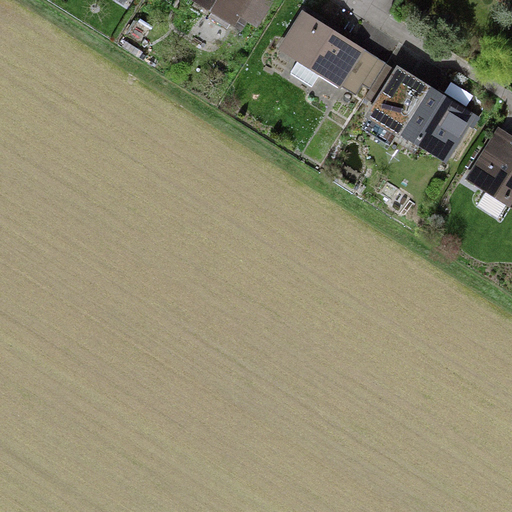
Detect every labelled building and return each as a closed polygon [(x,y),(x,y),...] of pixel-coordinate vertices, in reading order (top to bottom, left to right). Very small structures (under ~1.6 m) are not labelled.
[(195,0),(231,21),(235,13),(252,23),(265,0),(195,0)] [(345,82),(365,49),(304,12),(284,45),(345,82)] [(371,89),(387,63),(373,54),(357,81),(371,89)] [(449,160),(475,119),(399,70),(373,112),(449,160)] [(511,134),(484,180),(511,197),(511,134)]
